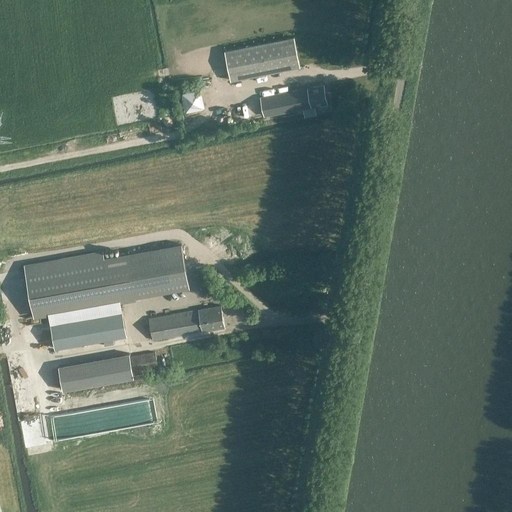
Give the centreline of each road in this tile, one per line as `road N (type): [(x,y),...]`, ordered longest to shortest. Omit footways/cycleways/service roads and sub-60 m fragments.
road 1 (unclassified): [(327,511),(413,0)]
road 2 (track): [(0,351),(55,362),(317,318),(359,324)]
road 3 (track): [(0,171),(203,124),(211,93)]
road 4 (unknown): [(251,329),(217,291),(154,297),(133,311),(136,349)]
